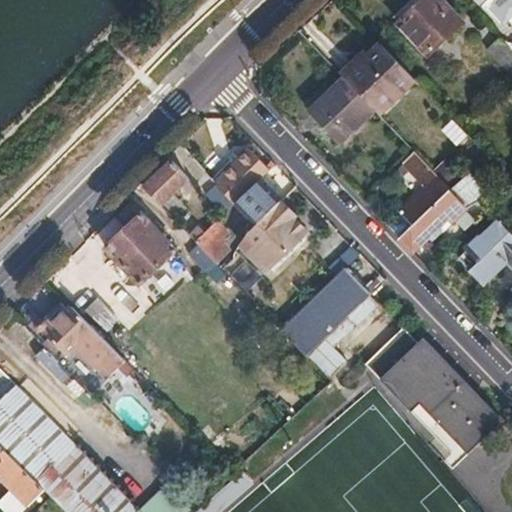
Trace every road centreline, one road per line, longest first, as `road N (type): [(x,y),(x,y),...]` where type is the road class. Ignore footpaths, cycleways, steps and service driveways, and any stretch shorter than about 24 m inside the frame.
road 1 (residential): [(511,379),(207,72)]
road 2 (residential): [(207,72),(0,281)]
